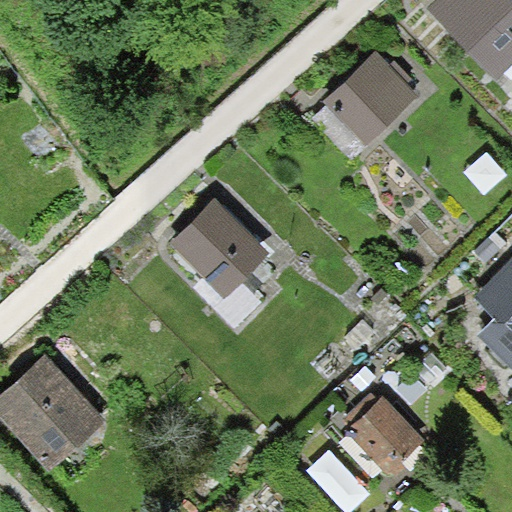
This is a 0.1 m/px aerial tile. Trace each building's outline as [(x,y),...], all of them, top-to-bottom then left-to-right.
[(511,23),(511,0),(434,0),(427,7),(496,80),(511,64),(511,31),(508,27),(511,23)] [(377,53),(322,101),(364,148),(419,99),(377,53)] [(217,197),(170,244),(222,298),(270,251),(217,197)] [(511,253),(471,294),(511,334),(511,253)] [(50,353),(0,393),(0,414),(48,473),(108,423),(50,353)] [(383,399),(349,434),(392,476),(426,441),(383,399)]
